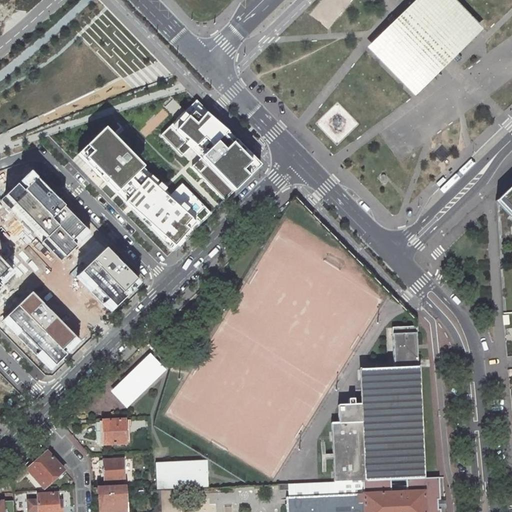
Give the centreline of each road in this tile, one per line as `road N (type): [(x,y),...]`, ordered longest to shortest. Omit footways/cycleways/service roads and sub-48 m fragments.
road 1 (tertiary): [(495,510),(469,329),(432,286),(411,275)]
road 2 (tertiary): [(411,275),(462,354),(476,511)]
road 3 (residential): [(169,283),(54,163),(29,157),(0,168)]
road 4 (tertiary): [(169,283),(298,159)]
road 5 (tertiary): [(46,403),(169,283)]
road 6 (unclassified): [(511,139),(394,257)]
road 7 (tertiary): [(394,257),(298,159)]
road 8 (tertiary): [(298,159),(204,62)]
